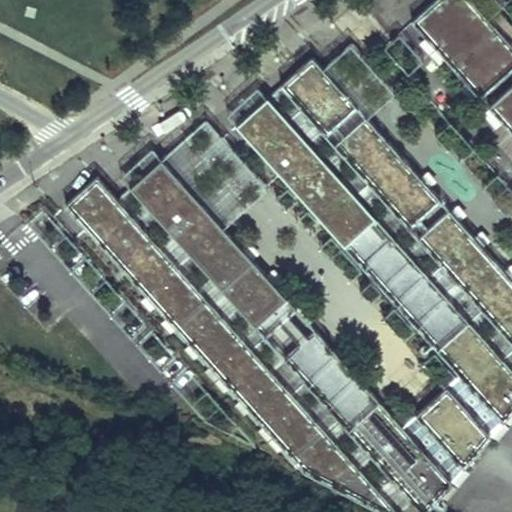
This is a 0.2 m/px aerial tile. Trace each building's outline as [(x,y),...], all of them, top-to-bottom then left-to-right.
[(511,26),(498,11),(490,19),(472,0),(434,0),(411,21),(480,97),(511,68),(511,84),(488,106),(511,132),(511,26)] [(358,55),(385,41),(365,2),(338,16),(358,55)] [(323,68),(312,56),(280,84),(326,135),(357,107),(323,68)] [(511,368),(268,96),(236,125),(460,375),(402,426),(317,329),(285,356),(423,511),(425,511),(511,410),(511,368)] [(441,200),(366,116),(334,145),(409,228),(441,200)] [(162,158),(132,185),(266,335),(296,308),(162,158)] [(98,177),(67,203),(304,470),(384,511),(398,511),(118,198),(98,177)] [(511,279),(449,209),(418,237),(511,342),(511,279)] [(511,511),(511,506),(470,500),(468,511),(511,511)]
